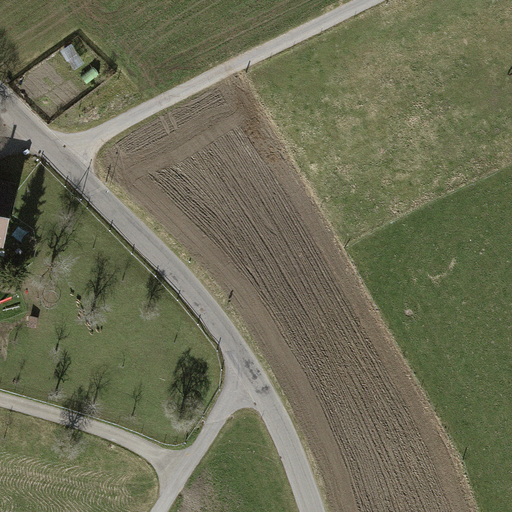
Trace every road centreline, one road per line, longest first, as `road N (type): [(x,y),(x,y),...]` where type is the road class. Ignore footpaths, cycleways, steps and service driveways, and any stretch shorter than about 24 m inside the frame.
road 1 (tertiary): [(0,98),(202,300),(283,434),(314,511)]
road 2 (track): [(59,156),(377,0)]
road 3 (track): [(183,477),(135,447),(0,404)]
road 4 (track): [(253,379),(160,511)]
